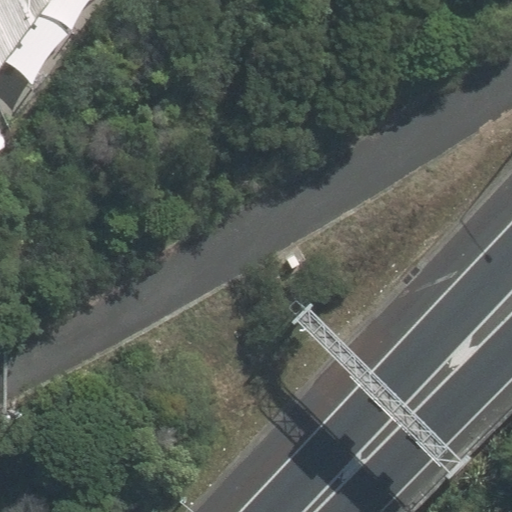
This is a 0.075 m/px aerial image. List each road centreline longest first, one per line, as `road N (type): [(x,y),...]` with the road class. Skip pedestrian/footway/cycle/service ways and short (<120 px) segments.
road 1 (motorway): [(297,511),(511,274)]
road 2 (motorway): [(320,511),(511,329)]
